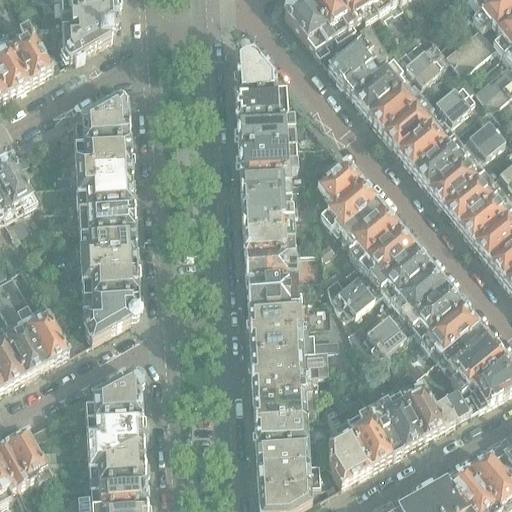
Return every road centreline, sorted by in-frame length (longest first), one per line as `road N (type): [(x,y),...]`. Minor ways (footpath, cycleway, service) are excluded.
road 1 (residential): [(239,5),(511,337)]
road 2 (residential): [(224,341),(201,26)]
road 3 (residential): [(154,53),(171,343)]
road 4 (residential): [(0,429),(133,355),(171,343)]
road 5 (residential): [(154,53),(0,140)]
road 6 (residential): [(511,424),(364,511)]
road 7 (residential): [(233,511),(224,341)]
road 8 (residential): [(171,343),(179,511)]
